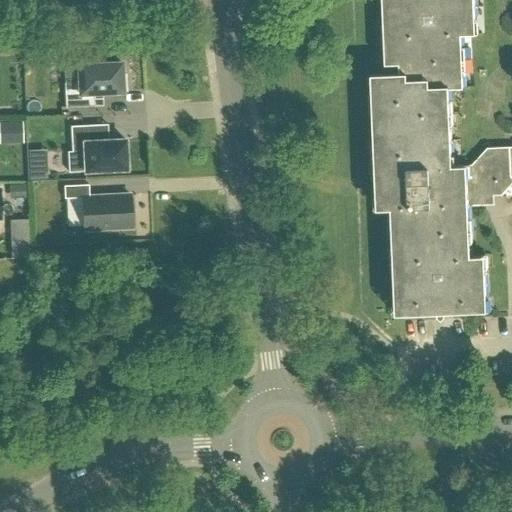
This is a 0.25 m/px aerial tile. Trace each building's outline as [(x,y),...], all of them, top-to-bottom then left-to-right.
[(455,35),(470,34),(468,0),(376,0),(380,72),(366,73),(374,208),(389,207),(395,315),(485,310),(482,257),(468,258),(465,196),(468,196),(468,194),(511,191),(511,147),(483,149),(468,165),(448,167),(444,89),(457,89),(455,35)] [(64,83),(65,108),(94,106),(93,93),(126,92),(126,75),(121,75),(121,63),(77,65),(78,82),(64,83)] [(126,169),(125,140),(101,141),(100,125),(70,127),(72,153),(84,152),(85,171),(126,169)] [(46,172),(29,173),(29,182),(47,181),(46,172)] [(83,230),(131,228),(129,195),(88,196),(88,185),(63,186),(64,198),(82,198),(83,230)]
